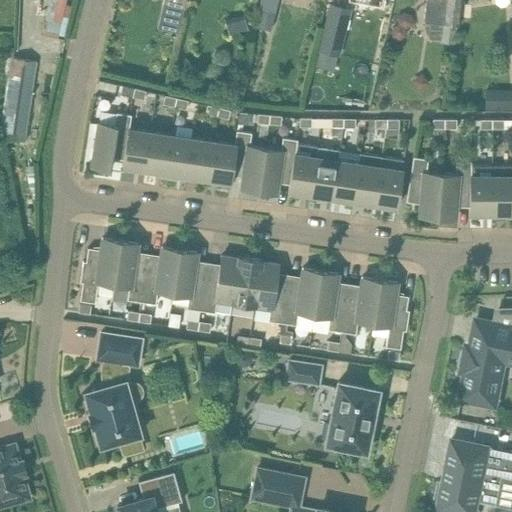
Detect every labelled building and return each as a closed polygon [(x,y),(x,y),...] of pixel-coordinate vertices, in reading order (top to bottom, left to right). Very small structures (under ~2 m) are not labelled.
[(37,0),(35,18),(47,21),(44,35),(58,38),(65,5),(66,0),(37,0)] [(163,0),(162,6),(166,7),(179,10),(183,11),(185,0),(163,0)] [(270,31),(277,0),(259,0),(258,7),(261,9),(256,28),(270,31)] [(426,0),(425,17),(445,19),(446,0),(426,0)] [(460,0),(446,0),(445,19),(444,25),(458,26),(460,0)] [(329,5),(316,52),(336,57),(349,10),(329,5)] [(350,7),(348,26),(377,29),(380,10),(350,7)] [(225,22),(227,33),(246,28),(243,18),(225,22)] [(399,24),(392,28),(392,36),(399,40),(406,36),(405,28),(399,24)] [(431,24),(429,40),(440,42),(440,43),(453,45),(455,27),(431,24)] [(36,61),(11,57),(0,132),(0,136),(24,141),(36,61)] [(134,88),(122,85),(120,94),(132,97),(134,88)] [(146,91),(134,88),(132,97),(144,100),(146,91)] [(511,110),(511,90),(485,90),(485,110),(511,110)] [(176,98),(165,95),(162,104),(174,107),(176,98)] [(188,100),(176,98),(174,107),(186,109),(188,100)] [(219,107),(207,105),(205,114),(217,116),(219,107)] [(230,110),(219,107),(217,116),(228,119),(230,110)] [(112,157),(123,159),(127,128),(129,128),(131,114),(116,112),(114,124),(98,122),(91,166),(110,169),(112,157)] [(270,115),(258,114),(257,123),(268,124),(270,115)] [(281,116),(270,115),(268,124),(280,125),(281,116)] [(311,118),(299,118),(299,127),(311,127),(311,118)] [(331,127),(343,128),(343,118),(331,118),(331,127)] [(355,119),(343,118),(343,128),(355,128),(355,119)] [(387,119),(375,119),(375,128),(387,128),(387,119)] [(398,119),(387,119),(387,128),(398,128),(398,119)] [(444,119),(432,119),(432,128),(444,128),(444,119)] [(456,119),(444,119),(444,128),(456,129),(456,119)] [(492,119),(480,119),(480,129),(492,129),(492,119)] [(504,119),(492,119),(492,129),(504,129),(504,119)] [(123,159),(122,166),(144,169),(149,131),(129,128),(127,128),(123,159)] [(213,141),(208,179),(230,182),(231,175),(230,175),(237,130),(236,130),(234,144),(213,141)] [(237,130),(230,175),(231,175),(242,177),(240,189),(258,192),(265,147),(249,145),(251,132),(237,130)] [(149,131),(144,169),(165,172),(170,135),(149,131)] [(170,135),(165,172),(187,175),(192,138),(190,138),(174,135),(170,135)] [(265,147),(258,192),(276,194),(278,182),(289,184),(295,143),(296,143),(297,139),(295,139),(282,137),(280,149),(265,147)] [(192,138),(187,175),(208,179),(213,141),(192,138)] [(289,184),(288,191),(311,194),(316,157),(318,146),(296,143),(295,143),(289,184)] [(359,163),(353,201),(375,204),(382,156),(360,153),(359,163)] [(396,207),(403,159),(382,156),(375,204),(396,207)] [(428,159),(413,156),(406,201),(420,204),(419,216),(437,218),(441,173),(426,172),(428,159)] [(316,157),(311,194),(332,197),(338,160),(316,157)] [(338,160),(332,197),(353,201),(359,163),(338,160)] [(456,174),(441,173),(437,218),(455,219),(456,206),(469,206),(470,167),(471,167),(471,161),(456,161),(456,174)] [(511,213),(511,166),(492,167),(492,213),(511,213)] [(469,206),(469,213),(491,213),(491,167),(471,167),(470,167),(469,206)] [(113,284),(120,240),(102,237),(100,249),(88,247),(85,261),(83,261),(80,282),(82,282),(80,300),(95,302),(98,282),(113,284)] [(113,284),(111,300),(126,303),(127,299),(141,301),(148,256),(136,255),(136,251),(138,243),(120,240),(113,284)] [(148,256),(141,301),(155,303),(157,291),(173,293),(179,249),(161,246),(160,258),(148,256)] [(173,293),(171,302),(187,304),(186,308),(200,310),(207,265),(195,264),(197,252),(179,249),(173,293)] [(207,265),(200,310),(215,312),(231,314),(232,302),(239,256),(238,256),(238,258),(221,255),(219,267),(207,265)] [(260,259),(239,256),(232,302),(253,305),(260,259)] [(261,259),(260,259),(253,305),(269,308),(268,320),(282,322),(288,278),(276,276),(278,264),(261,261),(261,259)] [(300,279),(288,278),(282,322),(296,325),(298,312),(313,314),(320,270),(302,268),(300,279)] [(338,273),(320,270),(313,314),(329,317),(327,329),(341,331),(348,287),(336,285),(338,273)] [(360,288),(348,287),(341,331),(355,334),(357,321),(373,323),(379,279),(361,277),(360,288)] [(397,282),(379,279),(373,323),(388,326),(385,346),(400,348),(403,330),(406,331),(409,310),(406,310),(408,296),(395,294),(397,282)] [(92,305),(80,303),(78,312),(90,314),(92,305)] [(496,322),(476,318),(473,332),(471,345),(466,344),(461,371),(467,372),(466,376),(464,376),(460,398),(495,405),(504,361),(511,362),(511,307),(499,308),(496,322)] [(140,312),(128,311),(127,319),(138,321),(140,312)] [(152,314),(140,312),(138,321),(150,323),(152,314)] [(178,327),(180,314),(170,313),(168,325),(178,327)] [(199,321),(187,319),(186,328),(198,330),(199,321)] [(211,323),(199,321),(198,330),(210,332),(211,323)] [(339,342),(338,351),(350,353),(352,344),(346,336),(344,336),(345,332),(341,331),(339,342)] [(104,386),(85,391),(90,411),(88,412),(89,415),(92,414),(94,421),(91,422),(92,426),(94,425),(100,445),(119,440),(142,433),(133,402),(138,400),(140,397),(142,394),(143,391),(142,388),(141,384),(138,382),(134,381),(130,381),(129,372),(130,366),(138,367),(143,338),(101,332),(97,359),(104,360),(103,364),(102,368),(102,373),(102,377),(103,382),(104,386)] [(292,335),(280,333),(279,342),(292,344),(292,335)] [(249,337),(237,335),(236,344),(248,346),(249,337)] [(261,339),(249,337),(248,346),(260,348),(261,339)] [(328,341),(327,349),(338,351),(339,342),(328,341)] [(235,360),(239,365),(245,366),(250,362),(251,356),(247,351),(241,350),(236,354),(235,360)] [(400,352),(388,350),(387,358),(399,360),(400,352)] [(319,385),(323,364),(287,358),(283,380),(319,385)] [(378,390),(338,381),(325,443),(365,451),(378,390)] [(438,479),(433,502),(438,503),(437,507),(436,508),(438,509),(448,511),(453,511),(474,511),(477,500),(496,504),(501,476),(511,478),(511,450),(506,450),(503,463),(486,460),(488,446),(473,443),(453,439),(451,438),(451,439),(448,452),(448,453),(445,467),(445,468),(442,480),(438,479)] [(0,505),(30,498),(23,475),(26,474),(27,473),(26,471),(24,462),(23,460),(22,460),(19,461),(14,443),(0,446),(0,505)] [(251,497),(298,507),(298,504),(304,477),(257,468),(251,497)] [(181,501),(173,471),(138,481),(143,498),(117,506),(119,511),(154,511),(154,508),(181,501)]
